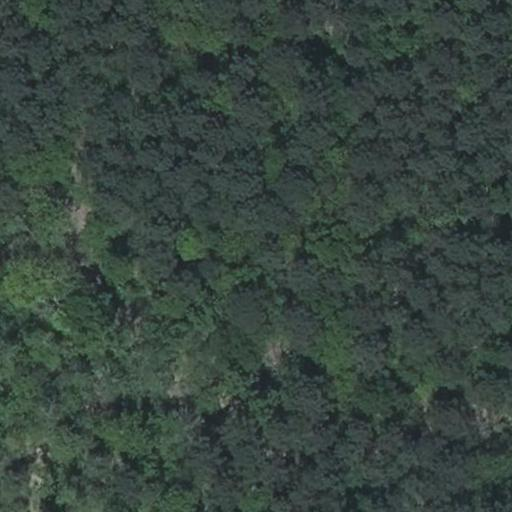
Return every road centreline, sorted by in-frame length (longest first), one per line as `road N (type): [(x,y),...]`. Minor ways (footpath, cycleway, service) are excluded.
road 1 (track): [(511,407),(415,388),(301,343),(140,315),(0,249)]
road 2 (track): [(74,284),(78,0)]
